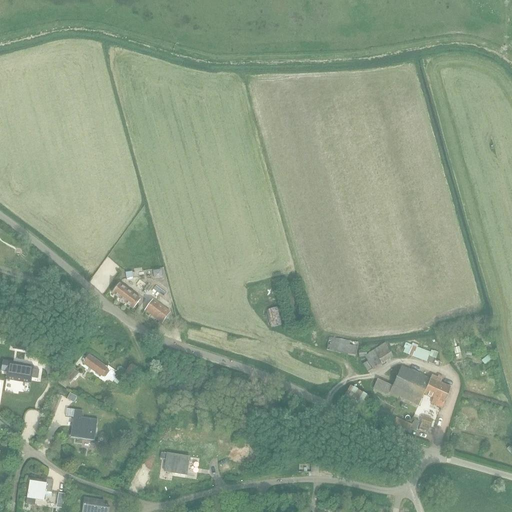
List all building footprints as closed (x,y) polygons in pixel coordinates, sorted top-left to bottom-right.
[(111,293),(133,309),(140,299),(119,283),(111,293)] [(143,311),(162,324),(170,312),(152,299),(143,311)] [(278,307),(265,310),(270,328),(283,324),(278,307)] [(338,354),(355,357),(358,343),(329,337),(326,350),(338,353),(338,354)] [(13,340),(12,348),(25,350),(26,342),(13,340)] [(367,361),(362,364),(367,372),(393,357),(385,343),(367,353),(368,354),(366,355),(366,349),(358,350),(359,358),(365,357),(367,361)] [(417,347),(418,345),(412,343),(411,345),(405,343),(401,353),(407,355),(433,364),(437,352),(431,350),(430,352),(417,347)] [(481,360),(485,365),(494,357),(490,353),(481,360)] [(106,368),(107,367),(89,354),(83,363),(100,376),(101,375),(103,376),(105,376),(109,372),(108,369),(106,368)] [(6,379),(11,380),(12,377),(30,380),(31,375),(36,376),(38,375),(39,373),(38,371),(36,368),(37,364),(32,363),(32,366),(9,362),(9,364),(7,364),(6,362),(4,364),(2,365),(2,367),(3,369),(4,370),(8,371),(6,379)] [(418,405),(423,394),(433,398),(431,403),(442,408),(450,387),(440,383),(442,377),(438,375),(437,378),(431,375),(430,378),(401,366),(395,379),(392,386),(377,379),(373,388),(388,395),(389,392),(418,405)] [(58,382),(65,388),(70,383),(79,373),(72,367),(63,377),(58,382)] [(343,398),(361,410),(370,396),(351,385),(343,398)] [(66,399),(75,403),(78,397),(69,393),(66,399)] [(81,417),(82,410),(74,409),(73,416),(70,434),(95,438),(98,419),(81,417)] [(379,413),(376,420),(385,424),(388,417),(379,413)] [(418,430),(427,433),(432,419),(423,417),(418,430)] [(392,425),(411,433),(412,430),(416,432),(419,424),(414,422),(412,425),(395,418),(392,425)] [(166,460),(164,472),(186,475),(189,457),(167,453),(162,453),(161,459),(166,460)] [(27,498),(44,500),(45,492),(51,493),(53,480),(47,479),(46,483),(30,481),(27,498)] [(107,511),(108,511),(102,511),(104,501),(85,498),(82,511),(107,511)]
